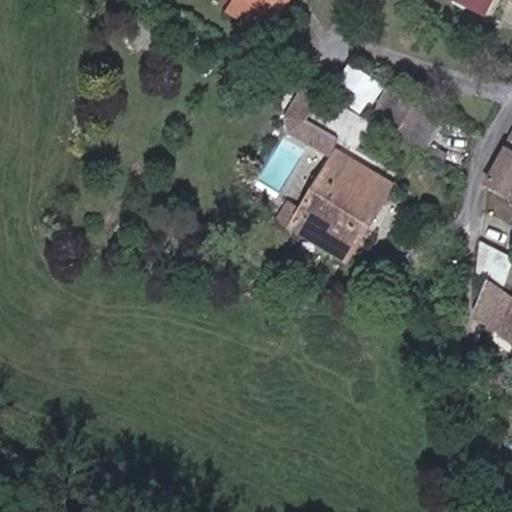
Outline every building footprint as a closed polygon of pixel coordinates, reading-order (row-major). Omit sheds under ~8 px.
[(243,23),(254,6),(244,0),(232,0),(229,5),(236,10),(232,17),(243,23)] [(244,0),(254,6),(243,23),(266,37),(289,0),(244,0)] [(380,83),(352,64),(340,81),(368,100),(380,83)] [(264,79),(283,90),(291,76),(272,65),(264,79)] [(368,100),(340,81),(334,90),(362,109),(368,100)] [(394,112),(406,92),(390,83),(378,102),(382,104),(394,112)] [(322,93),(307,85),(288,117),(292,130),(330,152),(338,137),(307,119),(322,93)] [(397,135),(418,99),(406,92),(394,112),(386,125),(384,127),(397,135)] [(338,137),(355,147),(362,134),(376,142),(384,129),(322,93),(307,119),(338,137)] [(431,144),(448,117),(418,99),(397,135),(396,136),(426,153),(431,144)] [(386,125),(394,112),(382,104),(374,118),(386,125)] [(449,154),(431,144),(426,153),(444,162),(449,154)] [(486,182),(506,193),(511,180),(511,148),(506,145),(486,182)] [(347,262),(394,184),(339,150),(310,198),(308,196),(301,209),(298,215),(285,207),(278,220),(347,262)] [(465,165),(469,157),(461,154),(457,161),(465,165)] [(285,207),(298,215),(301,209),(288,202),(285,207)] [(511,264),(511,256),(480,240),(477,273),(487,279),(488,279),(504,291),(511,264)] [(511,297),(504,291),(488,279),(474,312),(511,340),(511,297)] [(501,387),(506,374),(492,369),(487,382),(501,387)]
